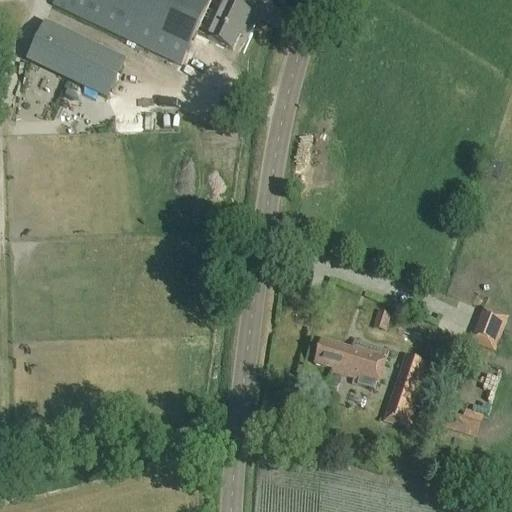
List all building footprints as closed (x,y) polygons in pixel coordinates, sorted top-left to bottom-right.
[(216,0),(56,0),(53,7),(181,68),(203,21),(213,26),(207,41),(232,53),(250,15),(224,3),(224,4),(216,0)] [(45,25),(26,63),(20,94),(54,109),(68,83),(107,101),(125,63),(45,25)] [(508,317),(483,308),(470,343),(494,353),(503,331),(508,317)] [(373,329),(384,333),(389,317),(379,314),(373,329)] [(375,391),(387,354),(353,344),(351,352),(320,343),(313,367),(331,372),(331,373),(353,380),(352,383),(375,391)] [(431,365),(407,357),(384,426),(403,432),(405,431),(410,430),(431,365)] [(336,398),(339,388),(329,384),(325,395),(336,398)] [(465,419),(424,406),(419,423),(460,435),(465,419)] [(464,432),(483,437),(490,414),(470,409),(464,432)]
